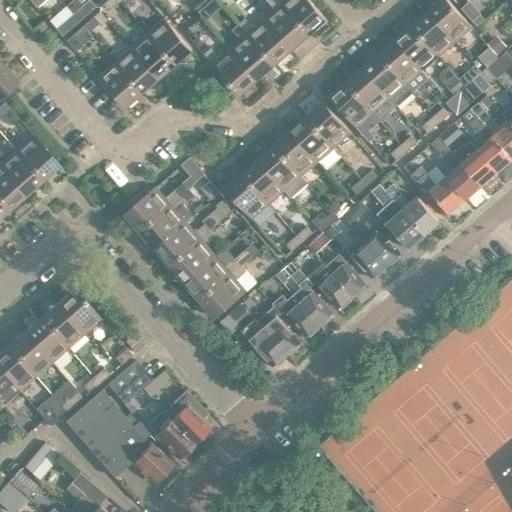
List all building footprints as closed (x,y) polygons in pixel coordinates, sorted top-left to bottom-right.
[(67,6),(73,14),(79,20),(95,6),(90,0),(89,0),(78,10),(72,2),(67,6)] [(107,0),(103,3),(109,10),(119,1),(118,0),(107,0)] [(291,49),(308,34),(277,0),(266,0),(275,9),(264,18),(291,49)] [(277,0),(308,34),(325,19),(309,0),(277,0)] [(447,0),(438,0),(427,10),(454,41),(471,26),(447,0)] [(438,54),(454,41),(427,10),(412,23),(438,54)] [(79,20),(73,14),(57,28),(62,35),(68,30),(79,20)] [(480,15),(472,21),(476,25),(483,18),(480,15)] [(94,16),(83,25),(89,32),(99,22),(94,16)] [(164,18),(148,33),(174,64),(191,49),(164,18)] [(244,18),(238,23),(273,64),(291,49),(264,18),(253,28),(244,18)] [(240,39),(229,48),(256,79),(273,64),(238,23),(231,29),(240,39)] [(421,69),(438,54),(412,23),(394,38),(421,69)] [(66,40),(75,50),(92,36),(89,32),(83,25),(66,40)] [(174,64),(148,33),(131,47),(158,78),(174,64)] [(504,47),(495,36),(487,43),(496,54),(504,47)] [(378,53),(405,83),(421,69),(394,38),(378,53)] [(131,47),(115,62),(142,92),(158,78),(131,47)] [(239,95),(256,79),(229,48),(219,58),(210,47),(203,53),(212,63),(212,64),(239,95)] [(412,91),(405,83),(378,53),(362,67),(389,97),(395,105),(412,91)] [(98,76),(125,107),(142,92),(115,62),(98,76)] [(469,80),(480,71),(474,64),(464,73),(469,80)] [(0,97),(17,82),(3,65),(0,67),(0,97)] [(488,83),(495,77),(486,66),(479,72),(488,83)] [(362,67),(346,81),(372,112),(389,97),(362,67)] [(490,85),(479,73),(472,79),(483,91),(490,85)] [(454,74),(444,83),(449,90),(460,81),(454,74)] [(329,95),(368,141),(374,135),(368,129),(379,119),(372,112),(346,81),(329,95)] [(456,115),(468,104),(457,92),(445,102),(456,115)] [(350,132),(323,101),(306,115),(333,146),(350,132)] [(476,115),(511,157),(511,125),(508,121),(500,128),(477,101),(469,108),(476,115)] [(0,116),(10,108),(4,102),(0,104),(0,116)] [(511,103),(502,112),(509,121),(508,121),(511,125),(511,103)] [(442,107),(433,115),(432,116),(437,123),(448,114),(442,107)] [(341,155),(333,146),(306,115),(290,130),(317,160),(325,170),(341,155)] [(496,171),(511,157),(476,115),(468,122),(485,141),(477,148),(496,171)] [(427,132),(437,123),(432,116),(421,125),(427,132)] [(317,160),(290,130),(273,144),(300,175),(317,160)] [(443,131),(438,136),(444,144),(450,139),(443,131)] [(32,134),(14,149),(41,180),(59,165),(32,134)] [(417,141),(411,135),(400,144),(406,150),(417,141)] [(453,169),(445,176),(465,199),(480,185),(453,153),(444,144),(438,136),(430,143),(453,169)] [(453,153),(480,185),(496,171),(477,148),(469,139),(453,153)] [(273,144),(257,158),(284,189),(291,196),(307,182),(300,175),(273,144)] [(396,159),(406,150),(400,144),(390,153),(396,159)] [(0,167),(24,195),(41,180),(14,149),(0,161),(0,167)] [(429,191),(448,213),(465,199),(445,176),(434,185),(424,174),(426,173),(412,157),(404,164),(428,192),(429,191)] [(257,158),(241,172),(268,203),(284,189),(257,158)] [(0,202),(7,210),(24,195),(0,167),(0,202)] [(397,168),(379,184),(424,235),(439,221),(416,196),(408,203),(391,184),(403,174),(397,168)] [(377,176),(371,169),(361,178),(367,185),(377,176)] [(241,172),(224,187),(258,226),(275,211),(268,203),(241,172)] [(356,194),(367,185),(361,178),(350,187),(356,194)] [(124,213),(139,231),(188,188),(182,182),(164,197),(155,186),(124,213)] [(386,223),(408,248),(424,235),(379,184),(371,191),(394,216),(386,223)] [(139,231),(154,248),(185,221),(192,215),(183,204),(193,195),(188,188),(139,231)] [(348,208),(342,202),(332,211),(338,217),(348,208)] [(441,205),(438,208),(445,216),(448,213),(441,205)] [(351,208),(343,215),(350,222),(354,219),(354,212),(351,208)] [(327,227),(338,217),(332,211),(322,220),(327,227)] [(219,221),(212,212),(203,220),(205,223),(210,229),(219,221)] [(154,248),(169,265),(210,229),(205,223),(194,232),(185,221),(154,248)] [(325,231),(333,240),(341,232),(334,224),(325,231)] [(312,232),(306,226),(296,235),(301,241),(312,232)] [(363,239),(366,243),(386,265),(389,262),(390,264),(399,256),(397,255),(400,252),(377,226),(363,239)] [(210,229),(169,265),(184,282),(215,255),(206,245),(216,236),(210,229)] [(316,239),(323,248),(332,240),(324,232),(316,239)] [(291,250),(301,241),(296,235),(285,244),(291,250)] [(385,269),(383,267),(386,265),(366,243),(360,248),(357,244),(349,251),(372,278),(375,275),(376,277),(385,269)] [(352,295),(354,294),(355,295),(364,288),(362,286),(365,283),(339,254),(325,265),(332,273),(352,295)] [(184,282),(199,299),(240,264),(234,257),(224,266),(215,255),(184,282)] [(350,297),(352,295),(332,273),(325,265),(323,263),(306,277),(312,284),(315,281),(338,307),(341,305),(343,306),(351,299),(350,297)] [(240,264),(199,299),(215,317),(256,281),(240,264)] [(299,302),(319,324),(321,323),(322,324),(331,317),(329,315),(332,313),(309,286),(312,284),(306,277),(298,268),(290,275),(304,290),(301,293),(305,297),(299,302)] [(83,333),(100,318),(73,287),(57,302),(83,333)] [(257,301),(251,294),(242,302),(248,308),(257,301)] [(317,326),(319,324),(299,302),(292,294),(286,299),(281,294),(271,303),(280,312),(282,310),(305,336),(308,334),(310,335),(318,328),(317,326)] [(57,302),(40,316),(67,347),(83,333),(57,302)] [(254,318),(286,354),(289,351),(290,353),(298,346),(297,344),(299,342),(276,315),(279,312),(271,303),(254,318)] [(228,313),(220,321),(231,333),(239,326),(228,313)] [(67,347),(40,316),(24,330),(51,361),(67,347)] [(283,356),(286,354),(254,318),(241,329),(254,344),(272,366),(275,363),(277,365),(285,358),(283,356)] [(24,330),(8,344),(34,375),(51,361),(24,330)] [(144,343),(134,331),(124,340),(134,352),(144,343)] [(0,351),(0,368),(7,377),(18,389),(34,375),(8,344),(0,351)] [(114,357),(120,364),(131,355),(125,348),(114,357)] [(115,393),(143,369),(135,359),(107,384),(115,393)] [(103,367),(92,376),(98,383),(109,374),(103,367)] [(18,389),(7,377),(0,368),(0,402),(1,404),(18,389)] [(152,378),(143,369),(115,393),(123,403),(141,388),(149,381),(152,378)] [(88,392),(98,383),(92,376),(82,385),(88,392)] [(156,389),(149,381),(141,388),(148,396),(156,389)] [(101,389),(64,420),(113,476),(132,460),(156,481),(171,464),(148,443),(140,452),(134,447),(149,433),(131,412),(125,417),(101,389)] [(206,412),(201,407),(185,390),(163,412),(193,442),(196,440),(199,440),(203,435),(203,432),(209,426),(200,418),(206,412)] [(76,402),(70,396),(60,405),(66,411),(76,402)] [(49,425),(66,411),(60,405),(53,410),(44,400),(34,408),(49,425)] [(191,444),(193,442),(163,412),(161,411),(147,426),(155,434),(154,435),(177,458),(183,452),(187,452),(191,448),(191,444)] [(20,439),(27,433),(14,418),(7,424),(20,439)] [(56,455),(42,442),(21,466),(35,478),(56,455)] [(18,469),(7,482),(25,497),(35,484),(18,469)] [(76,511),(106,511),(98,505),(106,495),(79,472),(70,482),(82,492),(77,499),(83,504),(76,511)] [(0,503),(10,511),(12,511),(24,497),(11,486),(0,498),(0,503)]
